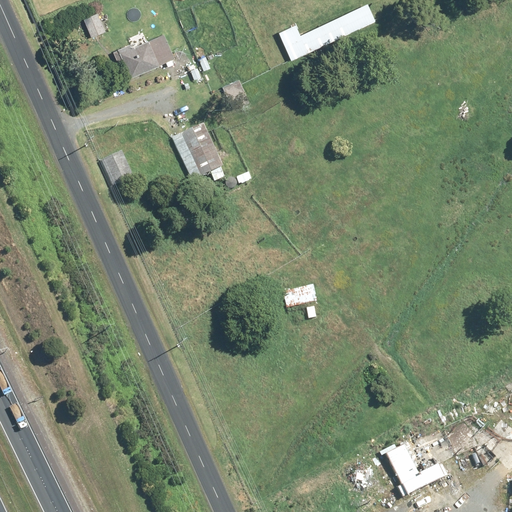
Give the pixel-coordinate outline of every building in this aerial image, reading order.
[(300,35),(295,25),(278,33),(291,61),(377,22),(369,3),(300,35)] [(84,17),(91,38),(110,31),(103,10),(84,17)] [(173,65),(170,59),(175,57),(164,34),(147,42),(145,37),(143,32),(127,39),(129,44),(113,52),(125,79),(165,62),(168,67),(173,65)] [(194,63),(186,67),(192,81),(200,77),(194,63)] [(239,79),(221,89),(228,103),(246,93),(239,79)] [(227,178),(222,167),(204,123),(171,137),(189,180),(211,171),(215,182),(227,178)] [(133,177),(122,152),(102,160),(113,185),(133,177)] [(312,284),(281,290),(285,309),(316,302),(312,284)] [(315,307),(303,309),(305,321),(317,319),(315,307)] [(403,499),(408,496),(445,476),(437,462),(419,472),(403,444),(385,454),(402,485),(397,488),(403,499)]
